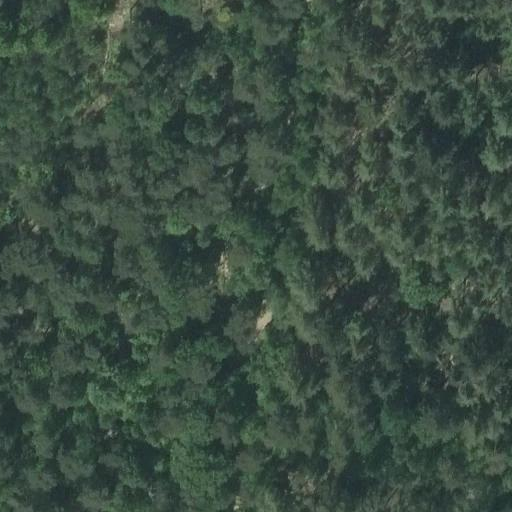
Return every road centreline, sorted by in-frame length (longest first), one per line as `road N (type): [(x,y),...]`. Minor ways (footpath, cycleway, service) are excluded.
road 1 (track): [(0,397),(242,354),(511,405)]
road 2 (track): [(314,0),(238,511)]
